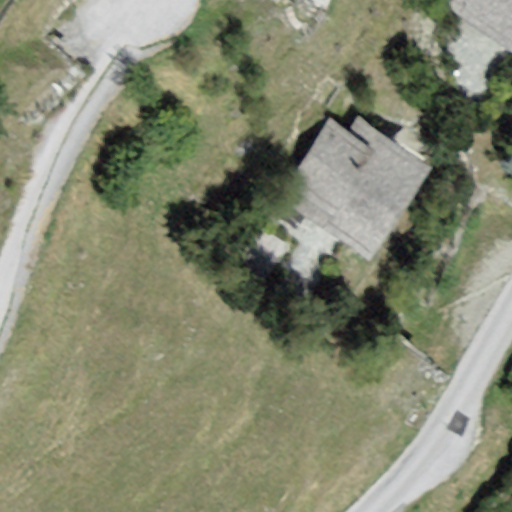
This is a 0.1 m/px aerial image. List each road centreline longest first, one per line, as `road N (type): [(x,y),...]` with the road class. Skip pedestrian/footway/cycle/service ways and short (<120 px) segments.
road 1 (residential): [(0,289),(69,133),(149,0)]
road 2 (residential): [(370,511),(443,427),(511,307)]
